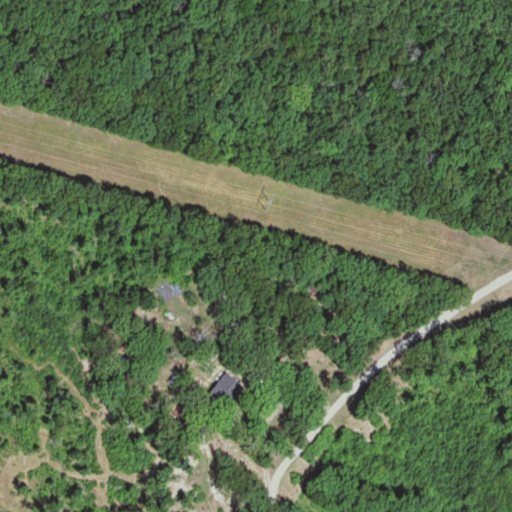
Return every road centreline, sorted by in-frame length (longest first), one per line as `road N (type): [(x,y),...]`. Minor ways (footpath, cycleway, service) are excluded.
road 1 (residential): [(276,511),(281,463),(382,362)]
road 2 (residential): [(382,362),(511,282)]
